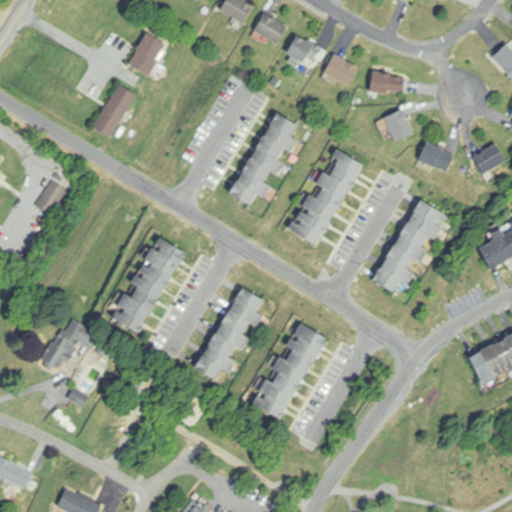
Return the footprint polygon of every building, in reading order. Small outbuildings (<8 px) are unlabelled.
[(245,24),(256,7),(244,0),(228,0),(222,11),(245,24)] [(256,31),(279,45),(290,27),(267,13),(256,31)] [(151,76),(170,46),(150,33),(131,64),(151,76)] [(495,58),(511,74),(511,46),(509,43),(495,58)] [(360,67),(336,54),(326,74),(350,86),(360,67)] [(406,74),(374,74),(374,94),(406,94),(406,74)] [(138,94),(120,85),(96,128),(114,138),(138,94)] [(388,116),(396,141),(415,135),(407,110),(388,116)] [(231,192),(238,180),(239,181),(252,158),(254,159),(266,138),(268,139),(277,125),(275,124),(280,115),(298,126),(292,137),(299,141),(292,153),(286,149),(280,158),(287,162),(279,175),(273,172),(267,180),(274,185),(266,199),(259,195),(252,206),(230,193),(231,192)] [(447,173),(457,155),(431,141),(421,159),(447,173)] [(485,174),(509,161),(499,143),(476,156),(485,174)] [(291,230),(318,246),(346,198),(348,199),(368,164),(339,147),(333,157),(338,160),(336,164),(337,165),(332,173),(326,169),(317,184),(324,188),(319,197),(312,193),(304,207),(311,211),(310,212),(303,208),(291,230)] [(52,215),(69,191),(56,181),(38,205),(52,215)] [(376,279),(396,292),(403,281),(409,285),(416,274),(409,270),(416,259),(422,263),(429,251),(422,247),(430,236),(436,240),(444,228),(442,227),(450,216),(423,199),(415,212),(416,213),(409,224),(408,223),(400,235),(401,236),(387,259),(388,260),(376,279)] [(479,248),(492,273),(502,267),(501,266),(506,263),(505,262),(511,258),(511,231),(507,234),(504,227),(493,233),(496,239),(479,248)] [(115,318),(140,333),(189,253),(163,237),(156,248),(154,246),(146,260),(153,264),(151,266),(146,263),(140,273),(139,272),(133,282),(140,286),(133,298),(127,295),(120,305),(122,306),(115,318)] [(199,367),(217,378),(224,367),(231,371),(237,362),(230,358),(238,346),(244,350),(250,340),(243,335),(251,324),(257,327),(264,316),(258,312),(265,300),(245,288),(210,345),(212,346),(199,367)] [(82,344),(120,364),(128,348),(69,318),(46,362),(60,370),(64,362),(71,365),(82,344)] [(256,403),(284,420),(291,408),(289,407),(308,374),(311,376),(332,339),(303,322),(296,334),(294,333),(287,345),(294,350),(288,360),(282,357),(274,370),(280,373),(275,383),(268,379),(261,391),(268,395),(265,399),(260,396),(256,403)] [(511,368),(510,365),(508,367),(510,372),(502,376),(499,370),(495,372),(498,379),(486,385),(471,359),(485,351),(484,350),(497,343),(497,344),(506,340),(505,338),(511,334),(511,368)] [(148,415),(158,379),(138,374),(128,410),(148,415)] [(84,408),(90,399),(77,390),(71,399),(84,408)] [(210,406),(197,397),(181,419),(194,429),(210,406)] [(101,511),(105,502),(67,489),(60,509),(68,511),(101,511)] [(211,511),(195,499),(184,511),(211,511)]
